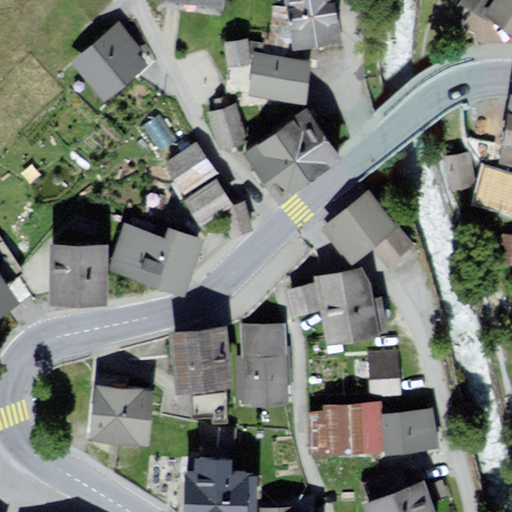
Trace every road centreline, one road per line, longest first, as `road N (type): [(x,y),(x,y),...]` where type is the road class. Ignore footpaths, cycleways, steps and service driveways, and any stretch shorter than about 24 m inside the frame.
road 1 (primary): [(273,232),(199,299),(43,337),(10,372),(5,403),(21,442),(129,511)]
road 2 (primary): [(511,77),(465,81),(436,94),(273,232)]
road 3 (residential): [(273,232),(170,73),(140,0)]
